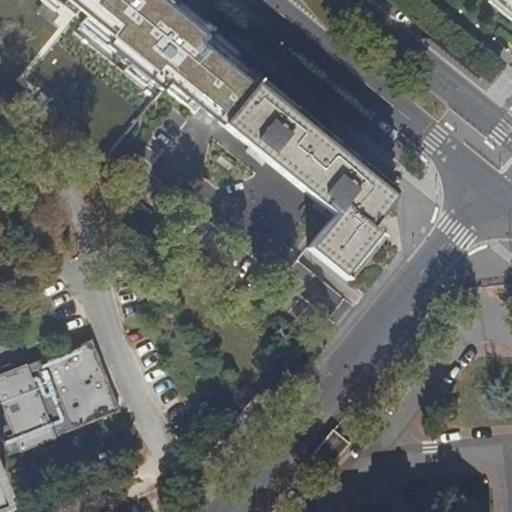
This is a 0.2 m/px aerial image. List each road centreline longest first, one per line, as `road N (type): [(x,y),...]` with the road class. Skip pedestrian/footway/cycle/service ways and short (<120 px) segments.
road 1 (residential): [(229,511),(453,235),(495,195)]
road 2 (primary): [(261,0),(495,195)]
road 3 (primary): [(511,131),(347,0)]
